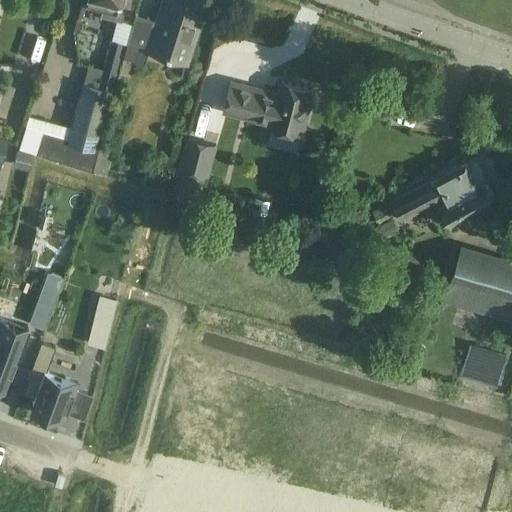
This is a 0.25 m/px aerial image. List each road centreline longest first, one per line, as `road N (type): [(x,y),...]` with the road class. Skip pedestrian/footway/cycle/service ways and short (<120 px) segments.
road 1 (residential): [(237,511),(147,492),(68,461)]
road 2 (residential): [(511,57),(350,0)]
